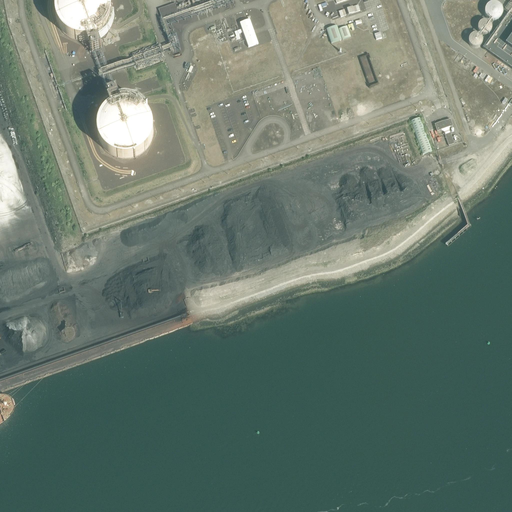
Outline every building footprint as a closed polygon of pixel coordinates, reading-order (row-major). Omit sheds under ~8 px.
[(110,16),(111,13),(110,10),(110,7),(109,5),(109,2),(107,0),(56,0),(57,1),(56,3),(55,6),(54,8),(54,11),(54,14),(54,17),(55,19),(55,22),(56,24),(58,27),(59,29),(61,31),(63,33),(65,35),(67,37),(69,38),(72,39),(75,40),(77,40),(80,41),(83,41),(85,41),(88,40),(91,40),(93,39),(96,37),(98,36),(100,34),(102,33),(104,31),(106,28),(107,26),(108,24),(109,21),(110,18),(110,16)] [(504,7),(489,2),(484,16),(499,22),(504,7)] [(175,4),(158,10),(161,18),(178,12),(175,4)] [(511,69),(511,15),(509,14),(483,49),(511,69)] [(239,24),(248,48),(258,44),(249,20),(239,24)] [(478,22),(479,34),(469,35),(470,48),(484,47),(483,36),(492,35),(490,21),(478,22)] [(342,39),(337,25),(326,29),(331,43),(342,39)] [(348,27),(339,30),(342,40),(351,37),(348,27)] [(361,57),(367,81),(374,79),(368,55),(361,57)] [(156,132),(156,129),(156,126),(156,123),(155,121),(154,118),(153,115),(151,113),(149,111),(147,109),(145,107),(143,105),(140,104),(138,102),(135,102),(132,101),(130,101),(127,101),(124,101),(121,101),(118,102),(116,103),(113,104),(111,106),(109,108),(107,110),(105,112),(103,114),(102,117),(101,119),(100,122),(99,125),(99,128),(99,131),(99,133),(100,136),(101,139),(102,142),(103,144),(105,146),(107,149),(109,150),(111,152),(113,154),(116,155),(119,156),(121,157),(124,157),(127,158),(130,157),(133,157),(135,156),(138,156),(141,154),(143,153),(145,151),(148,149),(150,147),(151,145),(153,143),(154,140),(155,137),(156,135),(156,132)] [(432,151),(420,118),(410,122),(422,155),(432,151)] [(451,127),(452,127),(450,120),(434,125),(437,132),(441,131),(443,132),(448,146),(454,144),(449,130),(451,127)]
